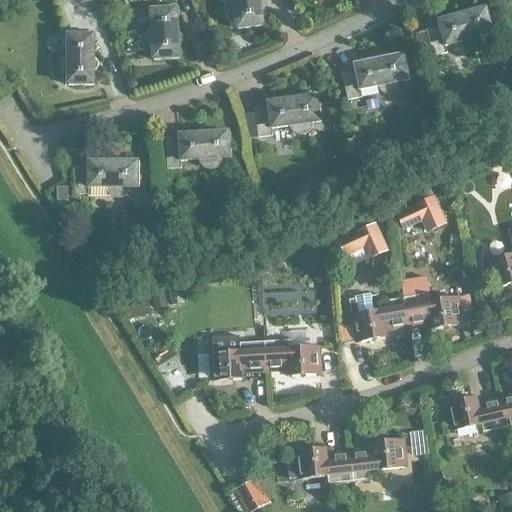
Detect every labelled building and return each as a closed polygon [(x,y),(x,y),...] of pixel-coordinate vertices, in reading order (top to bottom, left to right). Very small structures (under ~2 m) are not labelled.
[(232,0),(230,2),(228,4),(227,5),(227,6),(226,7),(226,9),(226,10),(226,11),(226,13),(227,14),(228,16),(229,17),(230,18),(232,19),(234,20),(235,20),(237,21),(238,31),(264,27),(262,10),(259,10),(258,4),(261,3),(260,0),(232,0)] [(511,0),(500,0),(501,1),(505,0),(508,0),(511,10),(511,0)] [(180,60),(179,46),(179,42),(176,42),(176,35),(179,35),(177,8),(151,9),(152,30),(151,30),(150,30),(149,31),(147,32),(146,34),(145,35),(144,37),(144,39),(143,41),(144,42),(144,43),(145,45),(146,47),(147,48),(148,49),(150,50),(152,51),(154,51),(154,61),(180,60)] [(488,9),(474,12),(471,13),(472,16),(465,18),(464,15),(438,22),(439,27),(426,31),(433,55),(447,52),(446,47),(464,42),(465,44),(466,45),(468,47),(469,48),(471,48),(473,49),(475,49),(477,48),(479,47),(481,46),(482,45),(483,43),(484,42),(485,40),(485,38),(485,37),(485,36),(495,34),(488,9)] [(94,86),(94,72),(94,69),(92,69),(92,62),(94,62),(94,34),(68,34),(68,55),(67,55),(65,56),(63,57),(62,58),(61,59),(60,61),(59,63),(59,65),(59,67),(59,68),(60,69),(60,70),(61,72),(63,74),(65,75),(66,76),(68,76),(68,86),(94,86)] [(405,56),(391,58),(388,59),(388,62),(382,63),(381,60),(354,66),(355,71),(342,73),(347,99),(361,96),(360,91),(379,87),(380,89),(380,90),(381,91),(382,92),(384,93),(386,94),(388,95),(390,95),(392,94),(394,94),(396,93),(397,91),(398,90),(399,89),(400,87),(400,85),(400,83),(410,81),(405,56)] [(319,97),(305,99),(301,99),(302,102),(295,103),(295,100),(267,104),(268,109),(255,111),(255,112),(258,136),(273,134),(272,130),(291,127),(291,128),(292,130),(293,132),(294,132),(296,133),(298,135),(300,135),(301,135),(304,135),(305,134),(307,133),(308,132),(310,131),(311,130),(311,128),(312,126),(312,125),(312,124),(322,123),(319,97)] [(255,112),(245,113),(250,137),(258,136),(255,112)] [(230,133),(216,134),(213,134),(213,137),(206,137),(206,134),(178,136),(179,141),(166,142),(167,168),(182,167),(181,162),(200,161),(201,162),(201,163),(202,164),(203,166),(204,167),(206,168),(208,169),(210,170),(212,170),(214,169),(216,168),(218,167),(219,166),(220,165),(221,163),(221,162),(222,160),(222,159),(232,159),(230,133)] [(371,160),(370,155),(366,153),(362,155),(360,159),(361,163),(365,165),(369,164),(371,160)] [(124,196),(126,195),(128,193),(128,192),(129,190),(129,189),(140,189),(140,163),(122,163),(122,165),(115,165),(115,163),(88,163),(88,168),(74,168),(74,194),(89,194),(89,189),(108,189),(108,190),(109,192),(110,193),(110,194),(112,195),(113,196),(114,197),(115,198),(116,198),(118,198),(120,198),(121,198),(123,197),(124,196)] [(66,189),(55,189),(55,202),(66,202),(66,189)] [(434,197),(395,215),(403,231),(421,223),(427,235),(447,226),(434,197)] [(375,224),(336,242),(344,259),(362,250),(368,262),(388,253),(375,224)] [(511,245),(511,257),(489,264),(496,290),(511,284),(511,231),(508,233),(511,245)] [(451,237),(450,247),(458,247),(459,238),(451,237)] [(321,243),(299,251),(304,265),(326,258),(321,243)] [(427,277),(400,282),(403,299),(408,328),(433,324),(435,330),(463,325),(461,313),(470,312),(468,297),(431,304),(427,277)] [(180,291),(167,294),(170,307),(183,304),(180,291)] [(163,292),(150,295),(154,311),(166,308),(163,292)] [(355,302),(350,303),(357,343),(386,339),(385,332),(408,328),(403,299),(378,303),(378,298),(373,299),(372,295),(355,298),(355,302)] [(146,299),(125,304),(128,320),(149,315),(146,299)] [(212,339),(213,355),(212,355),(213,382),(242,380),(242,374),(267,372),(265,342),(239,344),(238,338),(212,339)] [(291,341),(265,342),(267,372),(291,371),(292,377),(320,375),(319,349),(291,350),(291,341)] [(187,386),(177,370),(163,379),(174,395),(187,386)] [(511,397),(502,400),(508,429),(511,428),(511,397)] [(476,400),(448,406),(454,432),(481,426),(483,435),(508,429),(502,400),(477,406),(476,400)] [(426,434),(410,436),(411,449),(427,447),(426,434)] [(375,451),(349,454),(353,484),(380,481),(379,471),(406,468),(403,442),(374,445),(375,451)] [(297,457),(289,458),(291,479),(299,478),(300,480),(327,477),(328,487),(353,484),(349,454),(326,457),(325,451),(297,454),(297,457)] [(258,481),(239,493),(251,511),(257,511),(263,508),(256,497),(264,491),(258,481)] [(511,511),(511,491),(496,495),(500,511),(511,511)]
